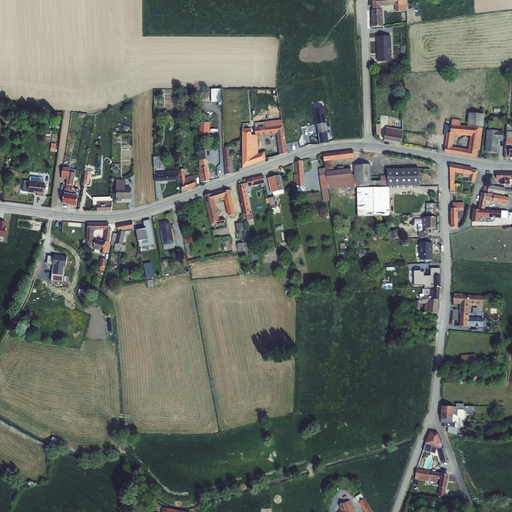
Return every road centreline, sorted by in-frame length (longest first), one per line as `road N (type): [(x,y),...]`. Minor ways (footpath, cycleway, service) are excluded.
road 1 (tertiary): [(0,207),(108,220),(300,154),(368,145)]
road 2 (residential): [(395,511),(426,421),(443,334),(445,232)]
road 3 (residential): [(362,0),(368,145)]
